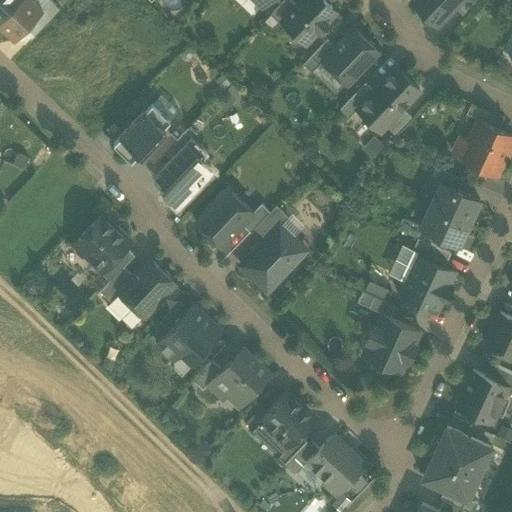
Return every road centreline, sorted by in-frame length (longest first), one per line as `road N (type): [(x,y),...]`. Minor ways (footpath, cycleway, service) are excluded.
road 1 (residential): [(0,65),(136,193),(164,241),(353,422),(392,430)]
road 2 (track): [(237,511),(0,282)]
road 3 (residential): [(392,430),(414,409),(511,198)]
road 4 (residential): [(376,0),(429,66),(511,108)]
